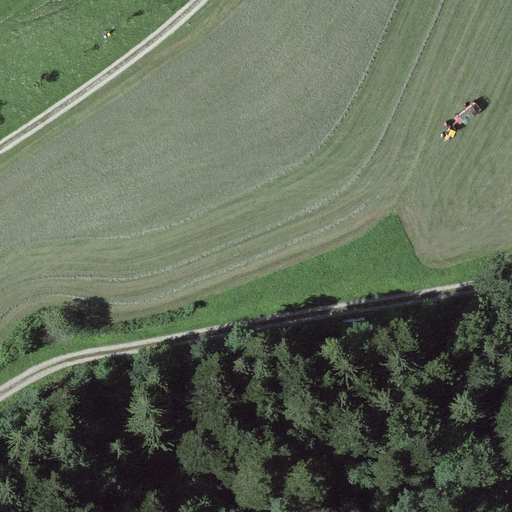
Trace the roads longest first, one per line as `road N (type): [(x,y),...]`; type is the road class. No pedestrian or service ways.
road 1 (track): [(0,398),(79,357),(511,286)]
road 2 (track): [(204,0),(52,124),(0,156)]
